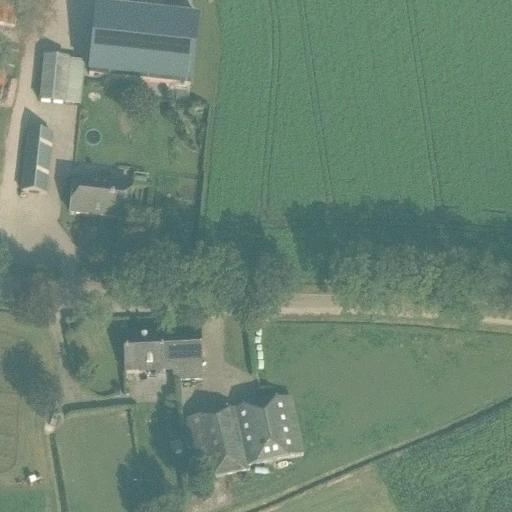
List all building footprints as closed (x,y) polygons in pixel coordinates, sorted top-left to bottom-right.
[(95,9),(88,77),(185,88),(193,20),(95,9)] [(63,107),(63,106),(67,63),(67,60),(42,57),(37,103),(63,107)] [(82,84),(83,64),(67,63),(65,83),(82,84)] [(43,197),(51,136),(28,132),(20,194),(43,197)] [(126,222),(128,202),(130,188),(72,182),(68,215),(126,222)] [(157,375),(157,376),(170,376),(171,384),(201,383),(199,336),(122,339),(123,376),(157,375)] [(182,422),(187,442),(195,483),(249,471),(249,470),(302,458),(289,399),(182,422)] [(180,442),(169,447),(173,454),(183,449),(180,442)]
